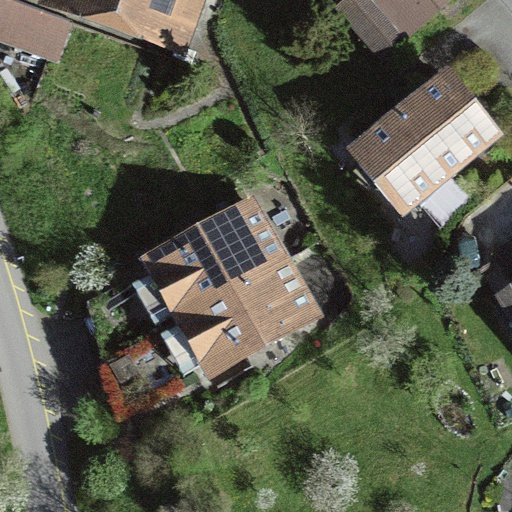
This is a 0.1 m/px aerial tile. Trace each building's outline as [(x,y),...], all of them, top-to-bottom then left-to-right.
[(72,0),(0,0),(0,35),(54,54),(62,30),(72,0)] [(72,0),(62,30),(188,73),(213,0),(72,0)] [(368,0),(361,7),(408,58),(466,3),(462,0),(368,0)] [(337,182),(394,249),(496,162),(439,96),(337,182)] [(82,307),(105,354),(276,268),(278,262),(250,213),(82,307)] [(303,322),(276,268),(105,354),(132,408),(303,322)] [(511,321),(511,291),(498,300),(511,321)]
